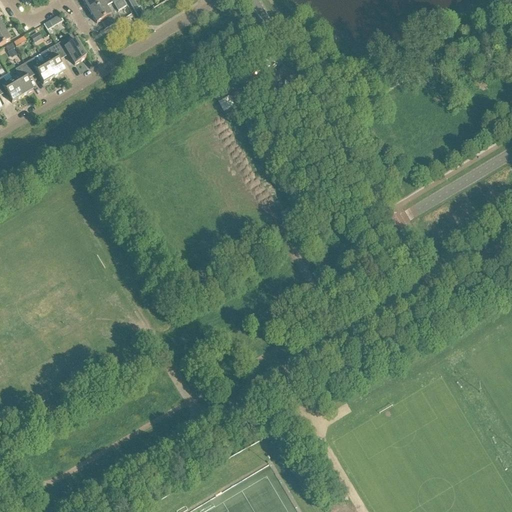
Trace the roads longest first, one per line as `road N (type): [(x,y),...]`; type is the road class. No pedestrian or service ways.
road 1 (unclassified): [(56,511),(412,297),(415,272),(391,225)]
road 2 (unclassified): [(391,225),(252,0)]
road 3 (residential): [(0,132),(207,8)]
road 4 (unclassified): [(391,225),(511,155)]
